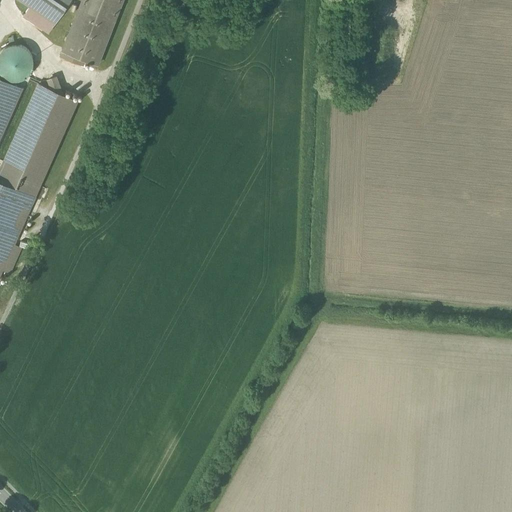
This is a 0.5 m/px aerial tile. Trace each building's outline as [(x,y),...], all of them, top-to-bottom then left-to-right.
[(66,0),(14,0),(50,25),(66,0)] [(95,67),(121,0),(77,0),(57,52),(95,67)] [(16,81),(22,80),(27,76),(31,71),(33,65),(33,59),(31,53),(26,48),(22,46),(17,44),(12,44),(8,45),(3,48),(0,51),(0,73),(0,74),(5,78),(10,80),(16,81)] [(48,80),(51,90),(63,95),(56,77),(48,80)] [(0,136),(21,88),(0,78),(0,136)] [(51,90),(38,84),(0,170),(0,272),(5,261),(13,265),(20,248),(12,244),(76,101),(63,95),(51,90)]
